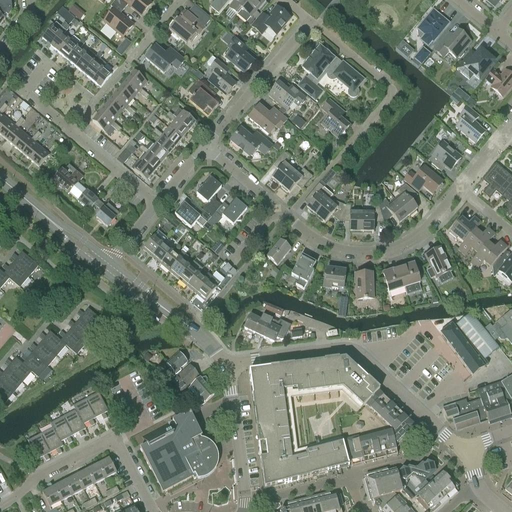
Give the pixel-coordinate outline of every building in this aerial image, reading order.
[(116,0),(114,2),(124,10),(128,6),(141,17),(151,5),(145,0),(122,0),(122,1),(121,0),(116,0)] [(217,0),(214,3),(222,10),(230,0),(217,0)] [(235,0),(229,9),(237,16),(246,23),(265,0),(235,0)] [(485,0),(486,1),(494,8),(500,0),(485,0)] [(10,1),(0,1),(0,16),(4,20),(11,12),(10,1)] [(124,10),(114,2),(110,7),(114,10),(104,23),(123,39),(133,26),(120,15),(124,10)] [(190,44),(197,36),(198,37),(204,29),(203,29),(211,20),(196,7),(189,15),(185,12),(179,19),(179,20),(170,32),(185,45),(187,42),(190,44)] [(56,15),(58,16),(69,26),(74,19),(62,8),(56,15)] [(290,20),(276,8),(267,19),(262,15),(251,27),(261,36),(267,29),(276,37),(290,20)] [(418,30),(417,31),(418,38),(421,40),(420,41),(427,47),(431,42),(433,43),(448,24),(446,23),(445,21),(444,20),(442,19),(433,11),(417,30),(418,30)] [(66,32),(62,29),(56,24),(42,40),(50,47),(61,35),(63,36),(66,32)] [(445,37),(433,51),(443,60),(448,54),(456,61),(458,58),(459,59),(460,59),(464,55),(463,53),(462,53),(470,43),(457,32),(450,41),(445,37)] [(225,33),(220,40),(229,47),(234,40),(225,33)] [(61,35),(50,47),(59,54),(69,42),(63,36),(61,35)] [(69,42),(59,54),(67,61),(78,49),(79,50),(83,46),(79,43),(73,38),(69,42)] [(243,76),(254,63),(243,55),(247,50),(235,40),(234,40),(229,47),(228,47),(233,51),(225,60),(243,76)] [(402,42),(395,50),(407,60),(414,51),(402,42)] [(176,70),(184,61),(170,49),(165,55),(155,47),(145,60),(163,75),(171,66),(176,70)] [(305,79),(298,87),(315,102),(322,93),(315,87),(320,82),(317,80),(324,72),(327,74),(326,76),(327,79),(328,80),(330,81),(332,81),(334,81),(336,79),(349,90),(348,92),(347,94),(348,96),(349,98),(351,99),(353,99),(356,98),(357,97),(358,95),(358,93),(357,91),(356,90),(363,81),(342,63),(340,67),(333,61),(334,60),(319,48),(302,69),(310,76),(307,80),(305,79)] [(67,61),(75,68),(86,56),(89,52),(89,51),(85,55),(79,50),(78,49),(67,61)] [(420,65),(421,65),(429,55),(422,50),(414,60),(420,65)] [(456,70),(469,81),(473,76),(478,80),(494,62),(480,51),(476,56),(471,52),(456,70)] [(75,68),(83,75),(94,62),(96,64),(99,60),(96,57),(89,52),(86,56),(75,68)] [(229,71),(217,61),(212,57),(206,65),(216,73),(208,82),(225,97),(236,85),(225,76),(229,71)] [(92,82),(106,66),(99,60),(96,64),(94,62),(83,75),(92,82)] [(414,60),(411,63),(418,68),(420,65),(414,60)] [(106,66),(92,82),(100,89),(118,69),(115,66),(112,71),(106,66)] [(511,86),(511,77),(505,72),(500,78),(493,72),(485,81),(492,87),(491,89),(502,98),(511,86)] [(134,73),(127,81),(139,92),(138,94),(142,97),(145,93),(141,90),(146,83),(134,73)] [(127,81),(120,89),(132,100),(138,94),(139,92),(127,81)] [(207,118),(218,106),(211,101),(215,96),(198,82),(188,94),(193,97),(188,103),(207,118)] [(298,106),(305,99),(292,87),(288,92),(278,84),(268,96),(286,112),(294,103),(298,106)] [(120,89),(113,98),(126,108),(124,110),(128,113),(131,110),(127,107),(132,100),(120,89)] [(113,98),(106,106),(119,117),(124,110),(126,108),(113,98)] [(344,114),(329,101),(321,110),(329,117),(321,126),(338,141),(349,127),(339,120),(344,114)] [(106,106),(99,114),(112,125),(110,127),(114,130),(117,126),(113,123),(119,117),(106,106)] [(279,129),(286,121),(273,110),(269,115),(259,108),(249,120),(267,136),(275,126),(279,129)] [(462,120),(455,129),(475,145),(485,133),(473,123),(478,118),(467,108),(458,118),(462,120)] [(175,122),(188,132),(195,124),(179,110),(173,117),(177,120),(175,122)] [(112,125),(99,114),(92,123),(105,134),(110,127),(112,125)] [(168,130),(181,141),(188,132),(175,122),(177,120),(173,117),(170,120),(174,123),(168,130)] [(0,129),(0,136),(5,141),(16,128),(17,129),(21,125),(17,122),(14,126),(7,121),(0,129)] [(5,141),(13,148),(24,135),(17,129),(16,128),(5,141)] [(161,138),(174,149),(181,141),(168,130),(163,136),(161,138)] [(264,156),(271,147),(256,134),(251,140),(241,130),(230,143),(249,158),(256,149),(264,156)] [(154,146),(167,157),(174,149),(161,138),(163,136),(159,133),(156,137),(160,140),(154,146)] [(13,148),(22,154),(32,142),(34,143),(38,139),(34,136),(31,140),(24,135),(13,148)] [(22,154),(30,161),(41,149),(34,143),(32,142),(22,154)] [(443,144),(428,162),(439,171),(443,166),(450,171),(461,159),(443,144)] [(147,155),(160,165),(167,157),(154,146),(149,153),(147,155)] [(41,149),(30,161),(38,169),(49,156),(41,149)] [(124,164),(131,155),(125,150),(118,159),(124,164)] [(141,163),(153,174),(160,165),(147,155),(149,153),(145,150),(142,153),(146,156),(141,163)] [(280,186),(294,170),(285,162),(289,158),(284,154),(275,164),(280,168),(271,179),(273,180),(272,181),(278,186),(279,185),(280,186)] [(153,174),(141,163),(133,172),(146,182),(153,174)] [(502,197),(511,185),(511,178),(495,164),(482,180),(489,186),(482,194),(489,199),(495,192),(502,197)] [(68,195),(82,178),(69,167),(64,172),(62,170),(52,182),(68,195)] [(432,196),(442,184),(423,168),(416,177),(411,173),(404,182),(418,194),(422,188),(432,196)] [(294,170),(280,186),(281,187),(281,188),(287,194),(287,193),(289,194),(298,184),(303,188),(312,177),(303,170),(299,174),(294,170)] [(207,204),(201,211),(210,219),(215,214),(221,207),(212,199),(221,189),(210,179),(196,195),(207,204)] [(322,180),(319,184),(324,188),(327,185),(322,180)] [(315,216),(329,200),(332,196),(324,188),(319,184),(310,194),(315,198),(306,208),(308,210),(307,211),(313,216),(314,215),(315,216)] [(93,206),(96,208),(101,212),(96,219),(107,228),(115,219),(104,210),(106,208),(87,192),(86,192),(78,185),(69,195),(88,211),(93,206)] [(394,201),(408,217),(409,216),(410,217),(416,212),(415,211),(417,210),(408,199),(415,194),(405,185),(396,193),(399,196),(394,201)] [(511,185),(502,197),(508,203),(502,210),(509,216),(511,212),(511,185)] [(340,219),(345,206),(329,200),(315,216),(316,217),(316,218),(322,223),(322,222),(324,224),(333,213),(340,219)] [(241,222),(240,218),(246,210),(236,201),(229,209),(227,211),(222,217),(223,218),(224,218),(224,219),(225,219),(226,220),(233,226),(237,222),(241,222)] [(378,207),(383,220),(390,214),(398,225),(400,223),(401,224),(407,219),(407,218),(408,217),(394,201),(389,205),(385,201),(378,207)] [(221,207),(215,214),(222,219),(219,223),(220,224),(221,225),(222,225),(223,225),(224,224),(224,223),(225,223),(225,222),(226,221),(226,220),(225,219),(224,219),(224,218),(223,218),(222,217),(227,211),(229,209),(223,204),(221,207)] [(210,233),(213,230),(206,224),(210,219),(201,211),(196,206),(191,212),(184,205),(175,216),(190,230),(196,223),(208,233),(210,233)] [(361,233),(362,211),(350,211),(350,206),(345,206),(340,219),(349,219),(349,233),(352,233),(352,234),(360,234),(360,233),(361,233)] [(362,211),(361,233),(363,233),(363,234),(371,234),(371,233),(373,233),(374,220),(383,220),(378,207),(373,206),(373,211),(362,211)] [(222,219),(215,214),(210,219),(206,224),(213,230),(219,223),(222,219)] [(475,230),(475,231),(480,225),(472,219),(468,225),(461,219),(448,234),(456,240),(457,239),(463,244),(464,244),(475,230)] [(464,244),(463,244),(457,251),(465,257),(471,250),(477,255),(477,256),(487,243),(488,244),(493,237),(486,231),(482,236),(475,231),(475,230),(464,244)] [(158,233),(154,238),(142,251),(151,258),(167,240),(158,233)] [(167,240),(151,258),(160,266),(172,253),(166,248),(170,243),(167,240)] [(276,267),(290,251),(280,242),(266,258),(276,267)] [(477,256),(477,255),(470,264),(477,270),(483,263),(490,269),(507,248),(500,242),(494,249),(488,244),(487,243),(477,256)] [(160,266),(169,273),(185,255),(188,251),(185,248),(177,257),(172,253),(160,266)] [(426,257),(432,269),(426,272),(430,281),(436,278),(437,279),(450,272),(439,251),(426,257)] [(12,265),(28,279),(37,267),(22,254),(18,259),(13,255),(11,258),(15,262),(12,265)] [(185,255),(169,273),(178,281),(189,267),(184,263),(188,258),(185,255)] [(511,255),(508,260),(503,256),(492,269),(493,278),(494,278),(499,273),(510,282),(511,280),(511,255)] [(214,256),(209,261),(213,264),(217,259),(214,256)] [(311,272),(315,264),(301,256),(290,277),(298,281),(295,286),(304,291),(313,273),(311,272)] [(189,267),(178,281),(187,288),(198,275),(202,270),(193,262),(189,267)] [(28,279),(12,265),(8,269),(4,266),(2,269),(6,272),(4,275),(8,280),(19,289),(28,279)] [(398,270),(404,289),(419,284),(413,265),(398,270)] [(343,289),(345,272),(327,270),(326,275),(324,275),(323,288),(338,290),(338,288),(343,289)] [(404,289),(398,270),(383,274),(389,294),(404,289)] [(0,289),(8,280),(4,275),(0,271),(0,289)] [(211,277),(196,295),(205,303),(220,285),(214,281),(218,276),(215,273),(211,277)] [(196,295),(211,277),(208,274),(204,279),(198,275),(187,288),(196,295)] [(357,300),(372,299),(371,276),(356,276),(357,300)] [(340,298),(338,313),(345,314),(347,299),(340,298)] [(273,314),(275,308),(267,305),(265,310),(273,314)] [(275,308),(273,314),(280,317),(283,311),(275,308)] [(77,322),(93,336),(103,324),(87,310),(83,315),(79,312),(76,315),(80,318),(77,322)] [(511,312),(510,311),(502,318),(511,329),(511,312)] [(498,349),(470,314),(456,325),(484,360),(498,349)] [(254,334),(260,321),(256,319),(256,317),(251,315),(244,329),(254,334)] [(511,346),(511,329),(502,318),(495,324),(511,346)] [(260,321),(254,334),(264,339),(270,326),(260,321)] [(68,333),(84,346),(93,336),(77,322),(74,326),(70,322),(67,325),(71,329),(68,333)] [(270,326),(264,339),(274,343),(280,330),(279,330),(281,327),(277,325),(275,328),(270,326)] [(456,325),(453,327),(451,325),(439,334),(472,377),(488,365),(484,360),(456,325)] [(494,343),(500,339),(492,329),(490,326),(485,330),(494,343)] [(301,331),(290,332),(291,340),(302,338),(301,331)] [(39,345),(55,359),(65,347),(60,343),(60,342),(49,333),(45,338),(41,335),(38,338),(42,341),(39,345)] [(84,346),(68,333),(65,336),(61,333),(58,336),(62,340),(60,342),(60,343),(65,347),(76,356),(84,346)] [(30,356),(46,369),(55,359),(39,345),(36,348),(32,345),(29,348),(33,352),(30,356)] [(179,369),(186,363),(178,354),(166,364),(170,369),(166,372),(172,379),(181,371),(179,369)] [(46,369),(30,356),(26,359),(23,356),(20,359),(24,362),(22,365),(31,373),(38,379),(46,369)] [(5,371),(21,385),(31,373),(22,365),(16,360),(11,365),(7,361),(4,364),(8,368),(5,371)] [(345,361),(249,373),(264,490),(349,468),(335,419),(356,416),(364,408),(363,408),(378,392),(370,385),(345,361)] [(181,392),(198,377),(189,367),(172,382),(181,392)] [(0,385),(12,396),(21,385),(5,371),(2,375),(0,373),(0,385)] [(511,376),(501,384),(511,402),(511,376)] [(174,393),(177,389),(163,378),(160,382),(174,393)] [(203,404),(205,402),(205,403),(214,395),(206,386),(208,382),(205,379),(201,380),(200,379),(191,387),(191,388),(188,390),(190,392),(203,404)] [(483,408),(483,409),(486,419),(487,419),(488,424),(511,416),(511,415),(511,402),(501,384),(500,384),(477,391),(480,400),(483,408)] [(12,396),(0,385),(0,402),(4,405),(12,396)] [(195,412),(203,405),(203,404),(190,392),(182,400),(195,412)] [(379,393),(364,409),(360,419),(349,422),(339,424),(340,425),(341,431),(345,449),(348,448),(350,460),(350,461),(351,463),(359,461),(392,453),(392,452),(414,427),(404,417),(405,415),(384,396),(383,397),(379,393)] [(86,400),(95,419),(101,416),(104,421),(107,419),(105,414),(108,412),(99,394),(86,400)] [(76,411),(85,430),(86,430),(83,425),(89,422),(92,427),(95,425),(93,420),(95,419),(86,400),(73,407),(76,411)] [(483,409),(483,408),(480,400),(467,404),(466,401),(443,408),(446,420),(452,418),(455,428),(455,429),(457,429),(486,419),(483,409)] [(63,418),(73,436),(79,434),(81,438),(85,436),(82,432),(85,430),(76,411),(63,418)] [(162,494),(167,491),(192,478),(193,480),(207,472),(200,458),(196,459),(188,444),(200,437),(202,440),(203,439),(189,414),(172,423),(177,431),(172,433),(167,424),(142,437),(147,447),(140,450),(162,494)] [(53,429),(63,447),(61,443),(67,439),(69,444),(72,442),(70,438),(73,436),(63,418),(51,424),(54,429),(53,429)] [(41,435),(50,454),(56,451),(58,455),(62,453),(59,449),(63,447),(53,429),(41,435)] [(50,454),(41,435),(28,442),(37,460),(44,457),(46,461),(49,460),(47,455),(50,454)] [(98,466),(105,480),(117,474),(109,460),(98,466)] [(413,499),(428,485),(425,481),(435,472),(433,464),(427,463),(424,465),(421,464),(419,467),(416,467),(418,475),(415,479),(412,478),(409,479),(401,486),(413,499)] [(105,480),(98,466),(87,471),(94,486),(105,480)] [(397,472),(401,486),(409,479),(412,478),(415,479),(418,475),(416,467),(411,468),(409,467),(402,469),(400,471),(397,472)] [(434,511),(458,491),(442,474),(429,486),(428,485),(413,499),(401,486),(397,472),(397,470),(364,479),(371,502),(373,502),(374,504),(374,505),(374,506),(374,507),(374,508),(374,509),(375,510),(376,510),(377,511),(378,511),(379,510),(380,511),(434,511)] [(94,486),(87,471),(75,477),(83,492),(94,486)] [(83,492),(75,477),(64,483),(72,498),(83,492)] [(72,498),(64,483),(53,488),(61,503),(72,498)] [(61,503),(53,488),(42,494),(50,509),(61,503)] [(286,510),(285,511),(284,511),(283,510),(282,511),(281,511),(280,511),(341,511),(337,494),(288,507),(289,510),(286,510)]
